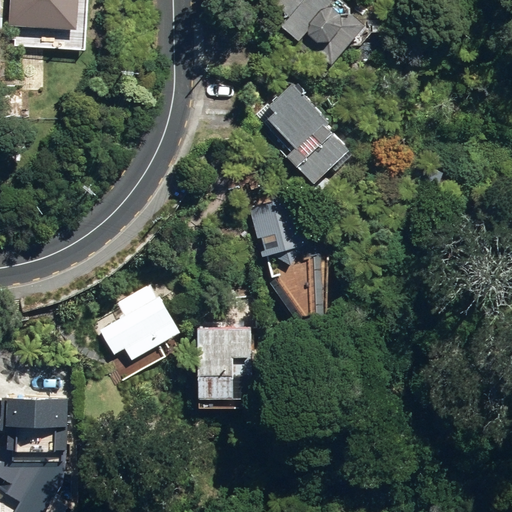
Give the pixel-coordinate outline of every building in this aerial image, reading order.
[(13,0),(12,43),(91,47),(92,0),(13,0)] [(379,14),(375,18),(354,0),(278,0),(273,6),(336,63),(359,37),(368,45),(388,23),(379,14)] [(333,121),(296,82),(272,105),(278,111),(271,118),(297,147),(287,156),(317,188),(354,154),(328,126),(333,121)] [(291,194),(251,205),(272,277),(279,275),(310,321),(328,317),(331,257),(309,255),(291,194)] [(128,361),(182,331),(162,296),(154,300),(145,284),(115,302),(122,315),(98,329),(114,357),(123,352),(128,361)] [(251,328),(199,328),(199,398),(252,398),(251,328)] [(67,469),(71,398),(3,397),(3,437),(0,441),(0,475),(13,482),(0,506),(0,511),(1,511),(69,511),(72,507),(54,495),(67,469)]
